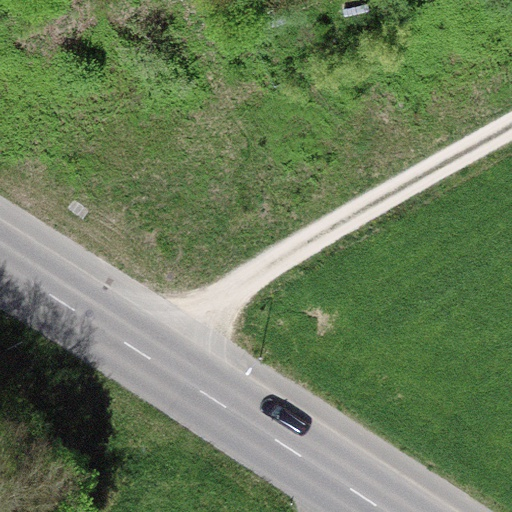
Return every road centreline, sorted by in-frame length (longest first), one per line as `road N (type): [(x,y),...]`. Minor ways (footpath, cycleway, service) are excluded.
road 1 (tertiary): [(0,262),(387,511)]
road 2 (track): [(511,126),(253,276),(165,368)]
